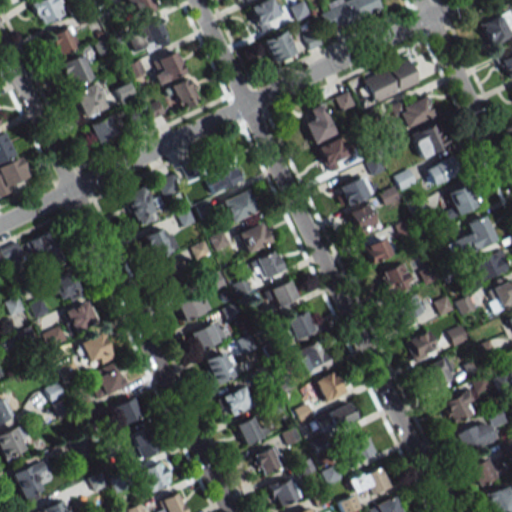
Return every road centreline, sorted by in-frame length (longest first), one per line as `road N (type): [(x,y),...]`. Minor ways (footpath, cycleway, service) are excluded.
road 1 (residential): [(441,511),(193,0)]
road 2 (residential): [(226,511),(0,45)]
road 3 (tertiary): [(0,223),(461,0)]
road 4 (residential): [(511,192),(418,0)]
